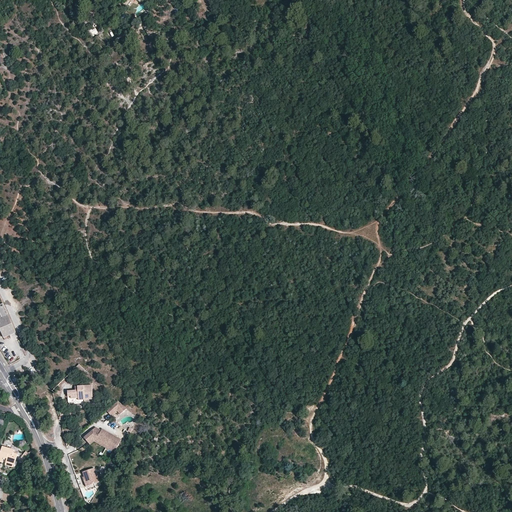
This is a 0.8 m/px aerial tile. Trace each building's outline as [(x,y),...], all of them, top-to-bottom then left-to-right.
[(17,332),(4,303),(0,304),(0,328),(4,337),(17,332)] [(92,386),(77,387),(78,391),(75,391),(68,392),(68,397),(71,396),(72,400),(78,399),(79,401),(93,400),(92,386)] [(119,415),(127,409),(119,401),(112,407),(117,412),(119,415)] [(112,407),(106,412),(111,417),(117,412),(112,407)] [(84,437),(88,441),(95,436),(107,443),(107,445),(115,450),(122,439),(103,428),(101,430),(96,427),(84,437)] [(95,436),(88,441),(90,444),(95,441),(114,453),(115,450),(107,445),(107,443),(95,436)] [(5,459),(5,462),(4,463),(13,466),(17,455),(13,453),(14,449),(2,445),(0,451),(0,461),(1,462),(2,461),(2,458),(5,459)] [(94,468),(83,472),(85,477),(86,481),(84,481),(86,487),(96,484),(99,482),(94,468)]
